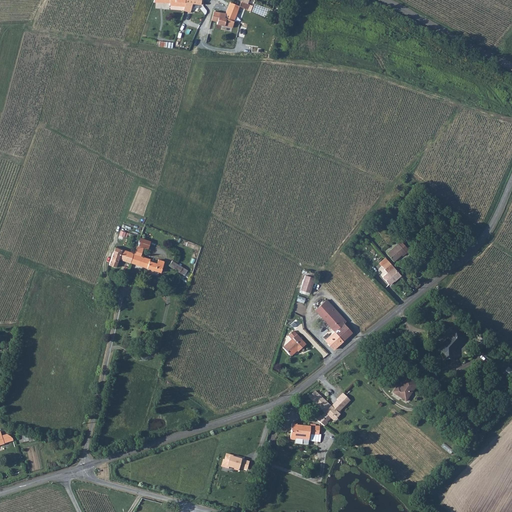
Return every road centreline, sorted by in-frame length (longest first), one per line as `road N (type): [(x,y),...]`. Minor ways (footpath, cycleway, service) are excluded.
road 1 (tertiary): [(83,466),(281,401),(458,262),(493,224),(511,179)]
road 2 (residential): [(83,466),(121,294),(135,287)]
road 3 (unclassified): [(383,0),(511,66)]
road 4 (unclassified): [(83,466),(100,482),(208,511)]
